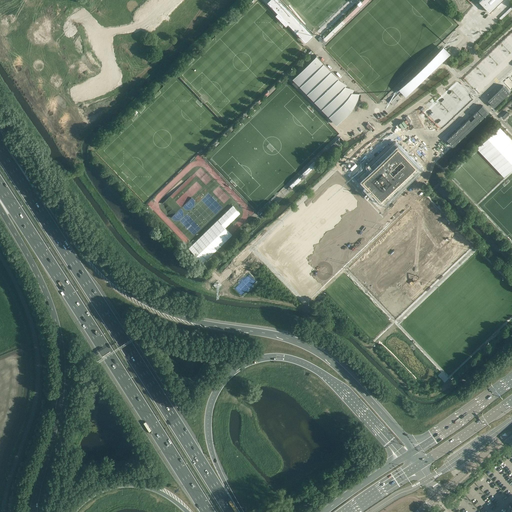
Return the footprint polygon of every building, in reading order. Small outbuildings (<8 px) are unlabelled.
[(312,33),(280,0),(269,0),(268,2),(304,40),(312,33)] [(480,0),(479,1),(489,12),(502,0),(480,0)] [(398,89),(405,97),(450,54),(443,47),(398,89)] [(354,105),(358,107),(358,108),(357,110),(356,112),(357,112),(357,110),(358,109),(358,107),(359,106),(359,104),(360,103),(360,101),(360,100),(360,98),(351,92),(351,93),(350,92),(350,91),(351,91),(351,90),(351,89),(350,89),(349,89),(348,90),(344,87),(345,86),(339,80),(338,80),(337,79),(338,79),(332,72),(331,73),(330,72),(331,71),(325,64),(324,65),(326,66),(325,66),(323,64),(324,63),(316,56),(292,78),(295,81),(299,85),(300,86),(301,85),(338,123),(340,121),(347,114),(348,113),(349,112),(350,111),(351,110),(352,109),(353,107),(353,106),(354,105)] [(489,99),(488,100),(494,107),(509,92),(503,86),(495,93),(489,99)] [(396,95),(389,102),(393,106),(400,99),(396,95)] [(482,106),(478,110),(484,116),(488,113),(482,106)] [(477,110),(447,140),(453,146),(483,117),(477,110)] [(511,141),(498,127),(476,148),(504,177),(511,169),(511,141)] [(388,134),(342,177),(372,212),(419,167),(388,134)] [(337,140),(331,146),(335,151),(341,144),(337,140)] [(292,188),(316,165),(314,162),(289,185),(292,188)] [(289,182),(290,184),(298,177),(296,175),(289,182)] [(232,206),(188,248),(203,263),(232,235),(225,228),(240,214),(232,206)] [(378,216),(359,234),(360,235),(352,243),(360,252),(375,237),(371,233),(383,222),(378,216)] [(326,253),(329,257),(342,245),(339,242),(326,253)] [(245,248),(233,260),(235,262),(247,251),(245,248)] [(250,266),(262,253),(259,250),(247,263),(250,266)] [(346,255),(337,263),(341,267),(351,259),(346,255)] [(233,261),(222,272),(232,282),(243,271),(233,261)]
